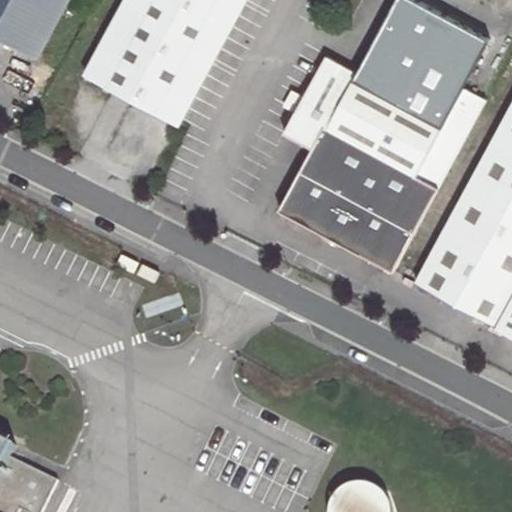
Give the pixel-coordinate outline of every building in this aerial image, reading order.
[(0,0),(0,38),(38,59),(69,0),(0,0)] [(126,0),(86,73),(179,125),(246,0),(126,0)] [(478,115),(486,100),(463,88),(490,39),(418,0),(396,0),(357,74),(326,57),(303,98),(295,112),(284,133),(312,148),(278,211),(392,274),(394,270),(478,115)] [(295,112),(303,98),(292,93),(284,106),(295,112)] [(511,104),(500,127),(415,281),(511,333),(511,104)] [(500,127),(478,115),(394,270),(415,281),(500,127)] [(160,271),(143,263),(138,273),(155,281),(160,271)] [(0,467),(14,444),(0,436),(0,467)] [(17,446),(14,444),(0,467),(0,511),(20,511),(22,510),(26,511),(43,511),(60,480),(12,457),(17,446)] [(400,511),(400,507),(400,505),(398,500),(396,496),(395,494),(393,490),(387,485),(381,481),(377,479),(375,478),(370,478),(368,477),(365,477),(361,478),(358,478),(354,480),(349,482),(345,484),(342,488),(340,489),(337,493),(336,495),(334,500),(333,502),(333,504),(332,509),(332,511),(400,511)]
